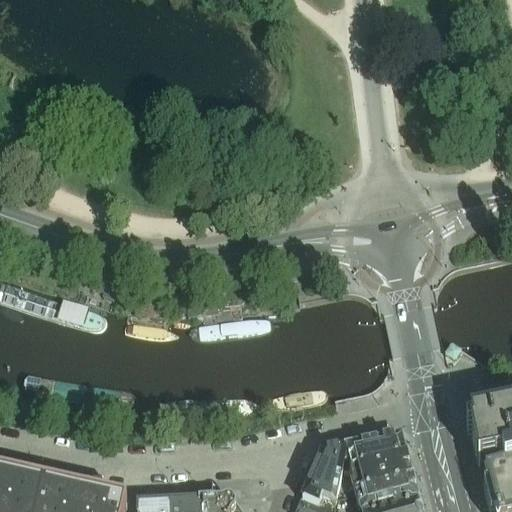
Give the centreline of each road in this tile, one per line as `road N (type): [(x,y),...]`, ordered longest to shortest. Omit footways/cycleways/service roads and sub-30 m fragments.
road 1 (residential): [(0,451),(79,467),(204,464),(308,440)]
road 2 (tertiary): [(285,244),(147,261),(0,215)]
road 3 (tertiary): [(430,412),(396,254)]
road 4 (tertiary): [(511,196),(447,208),(391,230)]
road 5 (residential): [(308,440),(430,412)]
